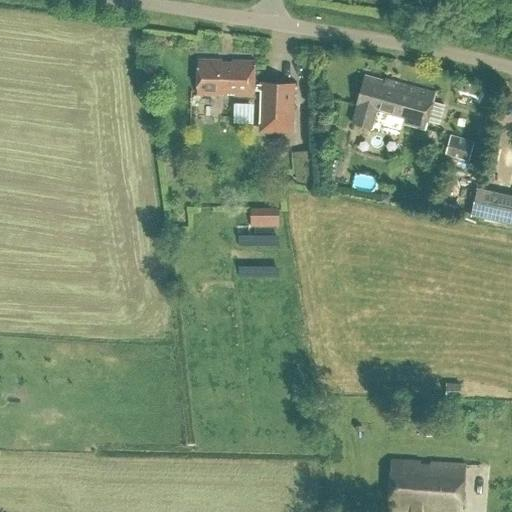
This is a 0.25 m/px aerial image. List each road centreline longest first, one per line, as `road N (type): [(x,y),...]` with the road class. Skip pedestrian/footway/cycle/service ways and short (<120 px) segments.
road 1 (unclassified): [(274,23),(511,68)]
road 2 (unclassified): [(117,0),(274,23)]
